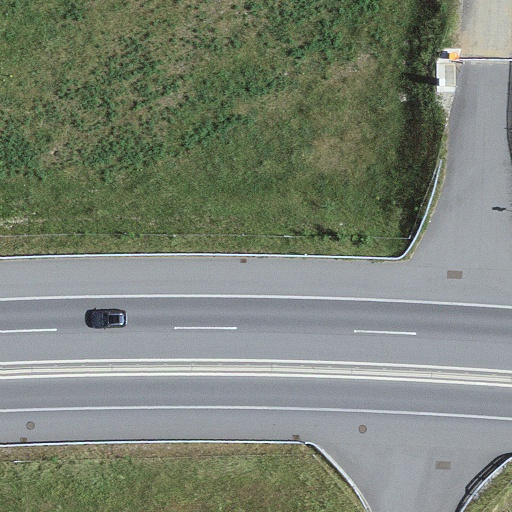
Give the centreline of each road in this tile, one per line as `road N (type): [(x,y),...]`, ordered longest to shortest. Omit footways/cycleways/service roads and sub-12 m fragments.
road 1 (trunk): [(0,395),(206,391),(511,403)]
road 2 (trunk): [(511,340),(206,328),(0,332)]
